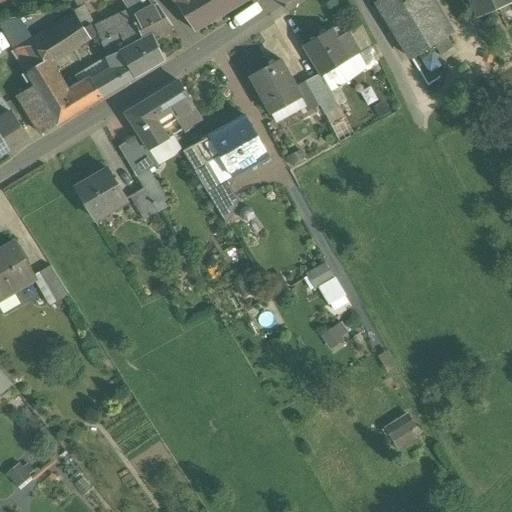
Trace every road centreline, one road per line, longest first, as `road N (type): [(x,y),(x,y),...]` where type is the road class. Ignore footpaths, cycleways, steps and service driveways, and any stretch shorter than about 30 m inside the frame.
road 1 (secondary): [(282,0),(0,179)]
road 2 (track): [(511,295),(359,0)]
